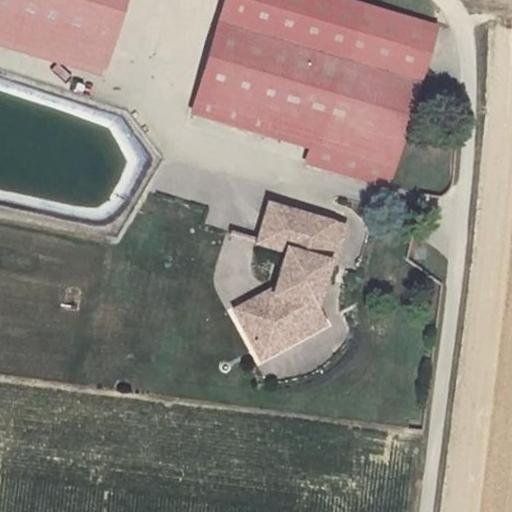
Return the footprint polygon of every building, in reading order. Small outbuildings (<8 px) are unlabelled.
[(0,0),(0,32),(98,59),(111,0),(0,0)] [(431,49),(278,0),(228,0),(215,41),(187,130),(261,153),(266,134),(312,149),(306,168),(302,182),(379,207),(413,103),(431,49)] [(266,134),(261,153),(306,168),(312,149),(266,134)] [(300,237),(301,234),(256,220),(243,257),(271,266),(259,303),(255,316),(222,334),(237,361),(259,349),(266,363),(308,340),(299,322),(313,280),(319,281),(331,244),(308,237),(307,240),(300,237)] [(259,303),(218,326),(222,334),(255,316),(259,303)] [(259,349),(237,361),(244,374),(266,363),(259,349)]
